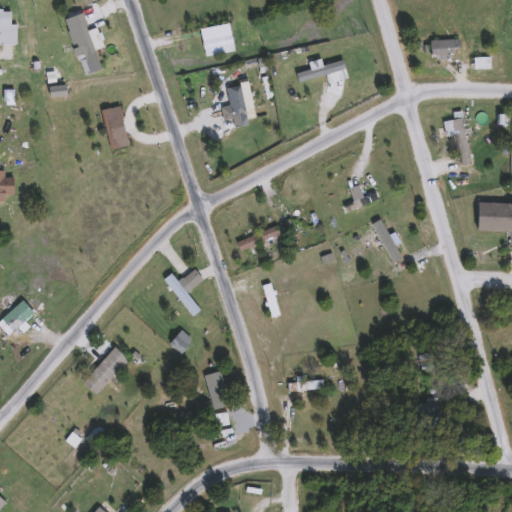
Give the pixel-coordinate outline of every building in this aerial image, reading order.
[(0,44),(0,11),(12,11),(12,44),(0,44)] [(99,68),(91,71),(74,34),(82,30),(99,68)] [(456,40),(456,54),(424,54),(424,40),(456,40)] [(471,58),(487,58),(487,68),(471,68),(471,58)] [(336,87),(289,82),(290,73),(337,78),(336,87)] [(457,166),(449,119),(460,118),(467,164),(457,166)] [(276,235),(236,251),(232,243),(272,226),(276,235)] [(179,280),(190,270),(199,280),(188,290),(179,280)] [(160,280),(168,273),(199,310),(191,317),(160,280)] [(189,340),(177,354),(165,343),(177,329),(189,340)] [(125,360),(92,395),(78,382),(111,348),(125,360)] [(210,410),(200,375),(217,371),(227,405),(210,410)] [(320,380),(320,390),(284,391),(284,382),(320,380)] [(437,419),(411,419),(411,403),(425,403),(425,398),(436,398),(437,419)]
